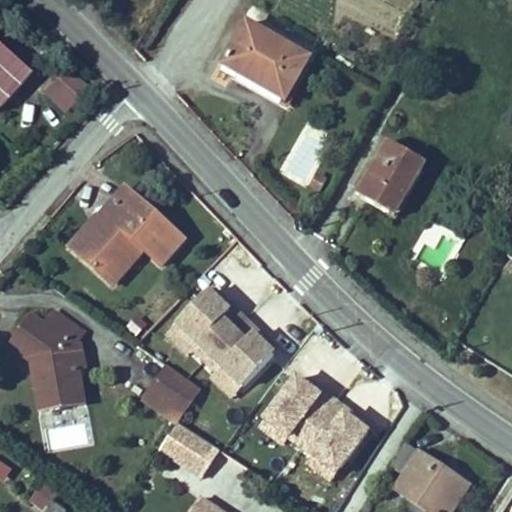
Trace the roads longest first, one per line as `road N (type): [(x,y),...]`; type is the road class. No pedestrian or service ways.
road 1 (tertiary): [(511,441),(399,363),(136,88)]
road 2 (residential): [(0,241),(136,88)]
road 3 (tertiary): [(136,88),(49,0)]
